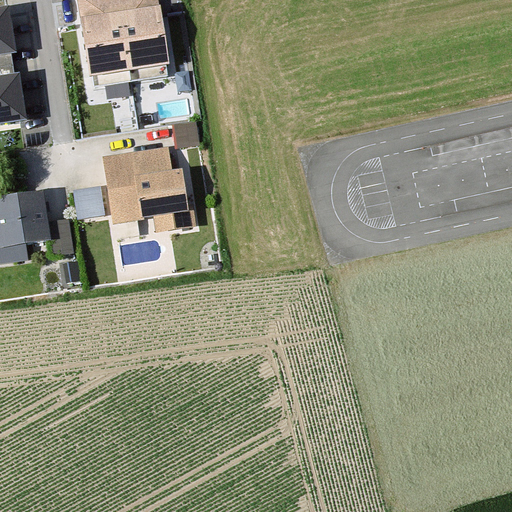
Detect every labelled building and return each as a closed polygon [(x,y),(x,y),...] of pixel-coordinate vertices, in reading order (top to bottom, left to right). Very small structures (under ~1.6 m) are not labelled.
[(155,0),(95,0),(76,3),(80,27),(75,28),(86,87),(167,72),(156,13),(158,13),(155,0)] [(13,61),(6,16),(0,17),(0,133),(23,130),(17,81),(13,82),(10,62),(13,61)] [(175,123),(174,145),(200,146),(200,124),(175,123)] [(173,175),(186,174),(185,148),(172,148),(173,175)] [(166,155),(102,163),(111,229),(153,224),(155,238),(193,233),(190,212),(182,213),(177,176),(168,177),(166,155)] [(102,187),(75,191),(79,220),(106,216),(102,187)] [(50,261),(73,257),(65,225),(44,229),(40,198),(0,204),(0,269),(28,265),(25,251),(48,247),(50,261)]
